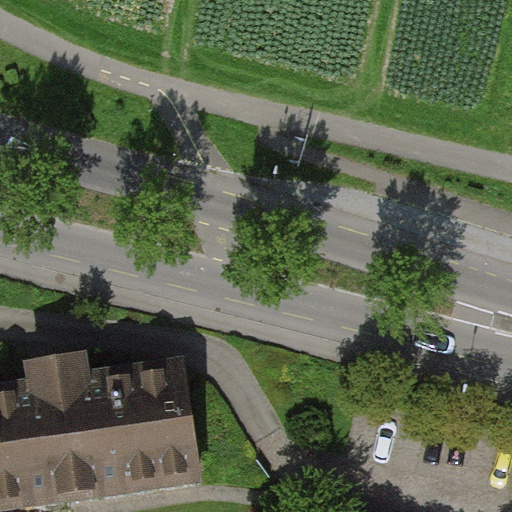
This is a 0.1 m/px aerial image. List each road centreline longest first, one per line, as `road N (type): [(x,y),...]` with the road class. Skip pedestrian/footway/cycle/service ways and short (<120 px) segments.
road 1 (primary): [(511,295),(0,141)]
road 2 (primary): [(0,225),(511,354)]
